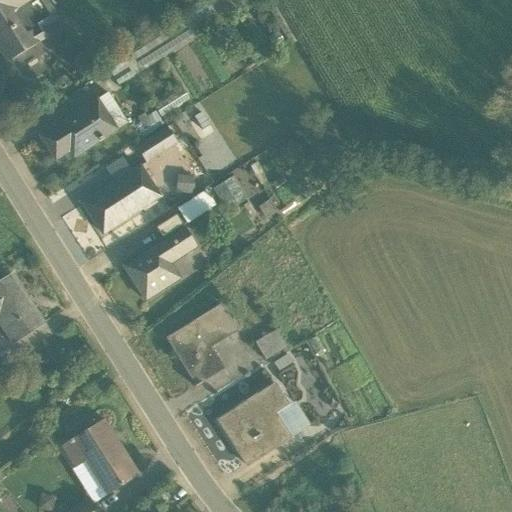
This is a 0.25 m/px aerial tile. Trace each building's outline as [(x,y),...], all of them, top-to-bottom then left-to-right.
[(56,20),(43,0),(0,0),(0,55),(6,65),(51,37),(45,27),(56,20)] [(295,43),(269,0),(221,0),(107,71),(116,86),(255,0),(259,0),(288,47),(295,43)] [(245,27),(255,44),(263,39),(247,13),(242,16),(247,25),(245,27)] [(266,39),(273,51),(283,45),(276,33),(266,39)] [(154,108),(159,118),(187,101),(181,91),(154,108)] [(54,162),(68,154),(72,159),(125,124),(106,95),(39,138),(54,162)] [(161,126),(154,113),(145,118),(143,115),(136,119),(141,127),(130,134),(135,143),(161,126)] [(134,148),(145,165),(176,145),(165,128),(134,148)] [(141,166),(82,204),(101,234),(161,197),(141,166)] [(176,176),(174,194),(190,195),(191,178),(176,176)] [(246,200),(231,178),(212,191),(226,213),(246,200)] [(176,210),(185,225),(213,207),(204,192),(176,210)] [(275,213),(268,201),(258,209),(265,220),(275,213)] [(121,267),(144,302),(180,280),(171,265),(196,249),(174,216),(155,229),(161,240),(121,267)] [(41,326),(11,277),(0,284),(0,330),(10,346),(41,326)] [(236,332),(220,306),(166,340),(194,385),(192,386),(194,389),(224,371),(210,349),(236,332)] [(254,344),(264,361),(285,348),(275,331),(254,344)] [(272,364),(277,372),(291,364),(286,356),(272,364)] [(276,383),(216,421),(227,437),(245,466),(288,439),(273,416),(290,405),(276,383)] [(66,511),(95,511),(92,507),(107,498),(106,498),(139,477),(102,420),(57,448),(89,498),(66,511)] [(45,511),(51,511),(54,497),(39,495),(36,511),(45,511)]
